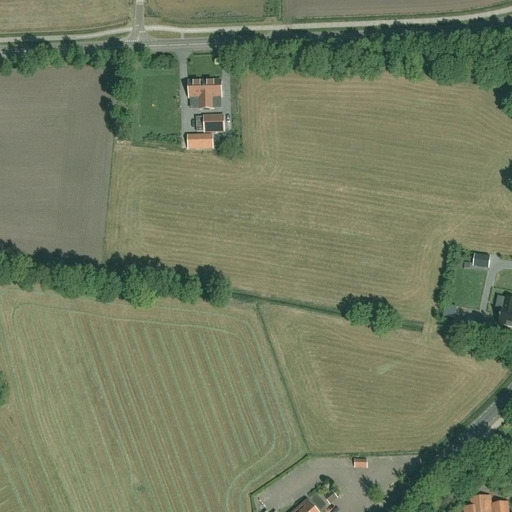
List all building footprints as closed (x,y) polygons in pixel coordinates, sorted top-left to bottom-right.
[(221,97),(221,80),(190,81),(190,98),(199,98),(200,109),(213,109),(213,98),(221,97)] [(197,118),(196,118),(197,132),(204,132),(204,134),(225,133),(224,116),(204,117),(204,118),(197,118)] [(198,136),(198,150),(214,150),(214,136),(198,136)] [(489,270),(492,257),(476,254),(473,267),(489,270)] [(501,310),(498,324),(511,326),(511,299),(505,298),(503,310),(501,310)] [(454,319),(452,332),(481,337),(484,325),(454,319)] [(464,511),(509,511),(509,503),(492,504),(491,496),(471,499),(472,507),(464,508),(464,511)] [(317,511),(307,501),(294,511),(276,511),(268,511),(266,511),(317,511)]
